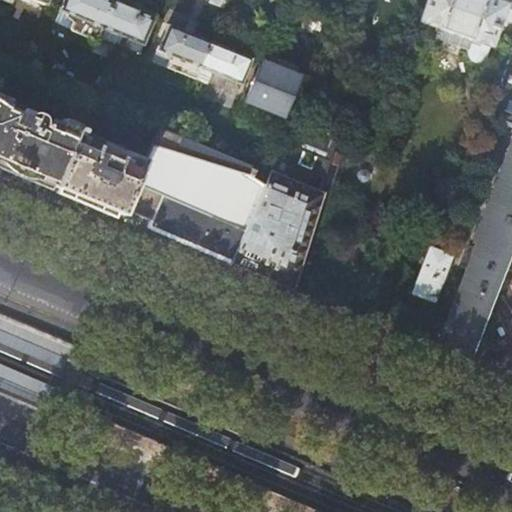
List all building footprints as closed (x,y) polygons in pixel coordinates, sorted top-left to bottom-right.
[(96,36),(111,0),(110,0),(61,0),(53,20),(95,38),(96,36)] [(132,9),(111,0),(96,36),(139,54),(154,18),(132,9)] [(511,0),(427,0),(420,20),(439,26),(435,37),(467,49),(467,53),(468,57),(471,60),(475,61),(480,61),(485,56),(489,43),(491,44),(500,18),(511,22),(511,0)] [(306,36),(319,41),(327,16),(314,12),(305,15),(306,36)] [(195,77),(209,41),(189,32),(167,24),(157,50),(171,55),(167,65),(195,77)] [(229,49),(209,41),(195,77),(205,81),(209,72),(239,84),(251,58),(229,49)] [(511,44),(496,95),(497,95),(493,117),(511,124),(511,139),(473,242),(476,244),(435,349),(451,356),(468,363),(511,244),(511,44)] [(241,96),(295,118),(306,82),(274,69),(259,62),(253,76),(250,74),(241,96)] [(0,163),(16,170),(52,186),(78,127),(91,99),(89,99),(88,100),(0,63),(0,163)] [(287,160),(286,163),(285,176),(284,180),(308,190),(314,176),(323,180),(337,135),(314,127),(314,125),(302,121),(287,160)] [(83,129),(78,127),(52,186),(83,199),(120,214),(144,160),(85,135),(86,132),(82,130),(83,129)] [(158,127),(144,160),(120,214),(160,232),(230,261),(269,173),(158,127)] [(287,160),(277,156),(269,173),(277,177),(284,180),(285,176),(286,163),(287,160)] [(269,173),(230,261),(249,270),(292,288),(319,195),(308,190),(284,180),(277,177),(269,173)] [(409,338),(419,342),(425,330),(427,331),(439,300),(434,299),(450,256),(430,249),(415,292),(426,296),(409,338)] [(86,367),(92,351),(83,347),(73,343),(0,312),(0,393),(42,412),(55,418),(63,421),(69,406),(86,367)]
